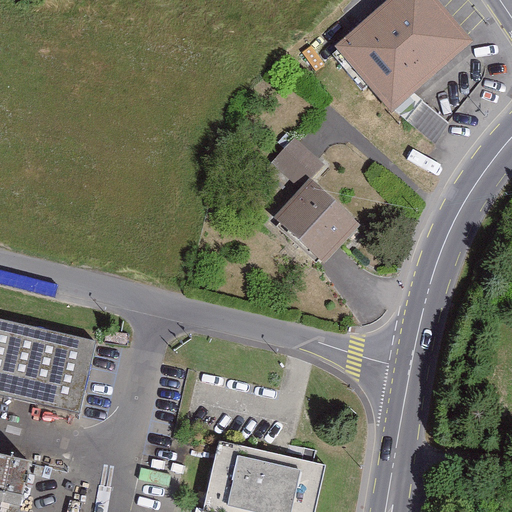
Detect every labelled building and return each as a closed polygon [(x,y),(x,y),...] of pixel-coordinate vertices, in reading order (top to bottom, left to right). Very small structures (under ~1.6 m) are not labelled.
[(434,0),(393,0),(336,50),(393,115),(474,45),(434,0)] [(271,165),(300,191),(323,166),(295,139),(271,165)] [(310,183),(274,222),(324,268),(360,229),(310,183)] [(97,344),(0,321),(0,398),(80,417),(97,344)] [(316,511),(326,468),(219,444),(204,511),(316,511)] [(0,511),(21,511),(23,505),(0,500),(0,511)]
